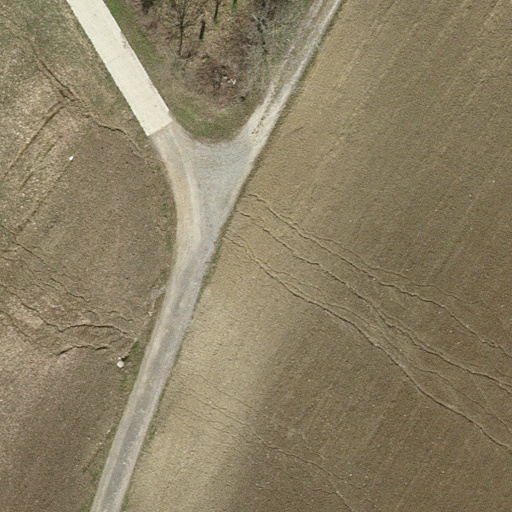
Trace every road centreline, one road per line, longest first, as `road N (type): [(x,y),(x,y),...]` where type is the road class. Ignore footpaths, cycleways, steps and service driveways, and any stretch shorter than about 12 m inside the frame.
road 1 (track): [(328,0),(209,207),(108,511)]
road 2 (track): [(85,0),(209,207)]
